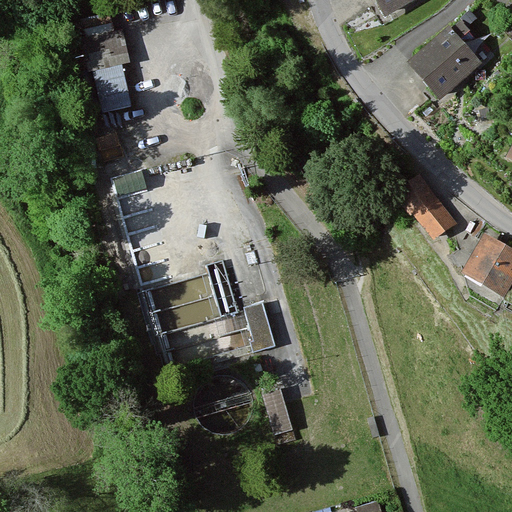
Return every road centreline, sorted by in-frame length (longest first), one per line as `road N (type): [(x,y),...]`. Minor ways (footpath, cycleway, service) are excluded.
road 1 (residential): [(359,81),(444,176),(511,227)]
road 2 (residential): [(359,81),(466,0)]
